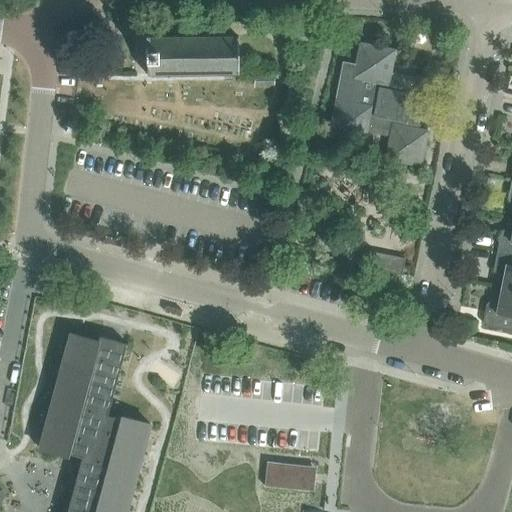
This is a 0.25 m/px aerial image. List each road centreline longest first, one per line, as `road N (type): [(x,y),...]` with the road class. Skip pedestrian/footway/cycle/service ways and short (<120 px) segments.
road 1 (residential): [(415,352),(29,251),(48,38)]
road 2 (residential): [(415,352),(487,7)]
road 3 (unclassified): [(309,0),(487,7)]
